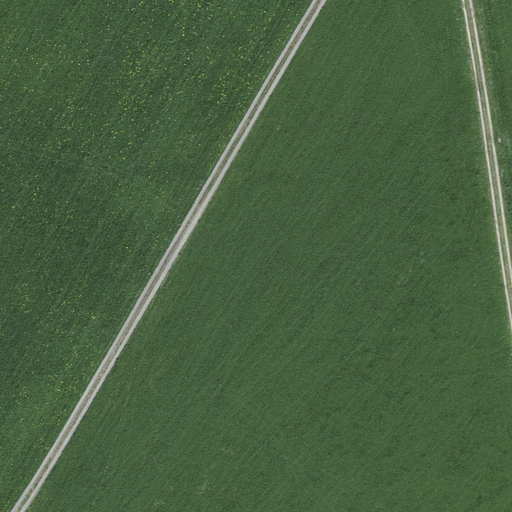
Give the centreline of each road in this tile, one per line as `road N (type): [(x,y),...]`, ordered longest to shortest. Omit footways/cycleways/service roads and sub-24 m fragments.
road 1 (track): [(324,0),(21,511)]
road 2 (track): [(511,286),(465,0)]
